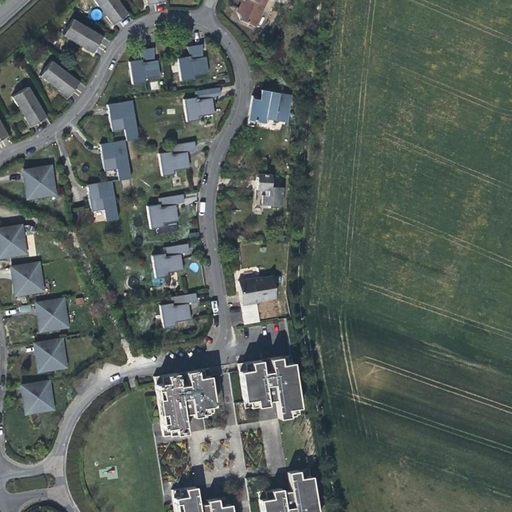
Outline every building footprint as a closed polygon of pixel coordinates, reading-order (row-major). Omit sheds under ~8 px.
[(99,3),(107,13),(108,14),(113,10),(119,19),(125,14),(114,0),(91,0),(96,6),(99,3)] [(244,0),(243,3),(238,13),(240,14),(242,20),(241,21),(256,27),(268,0),(244,0)] [(114,22),(119,19),(113,10),(108,14),(107,13),(103,16),(110,25),(114,22)] [(72,37),(83,43),(84,44),(87,38),(96,43),(100,36),(69,19),(60,35),(70,41),(72,37)] [(94,48),(96,43),(87,38),(84,44),(83,43),(81,47),(91,53),(94,48)] [(182,83),(192,82),(191,78),(206,75),(204,59),(201,59),(201,53),(201,47),(186,47),(186,57),(178,58),(182,83)] [(132,84),(142,82),(142,79),(156,77),(154,60),(151,60),(151,48),(145,49),(137,50),(137,60),(129,61),(132,84)] [(49,79),(59,87),(60,87),(64,82),(72,89),(77,82),(48,61),(37,76),(47,83),(49,79)] [(69,93),(72,89),(64,82),(60,87),(59,87),(56,90),(66,97),(69,93)] [(19,104),(26,114),(26,115),(32,112),(37,121),(44,117),(26,87),(10,96),(16,106),(19,104)] [(188,124),(198,122),(197,118),(212,116),(211,108),(210,99),(219,98),(218,90),(193,93),(194,99),(185,101),(188,124)] [(261,92),(259,102),(267,103),(268,93),(261,92)] [(290,96),(268,93),(267,103),(259,102),(251,100),(249,112),(247,128),(253,129),(254,123),(264,125),(265,121),(285,124),(290,96)] [(136,140),(129,102),(105,106),(108,127),(109,134),(123,132),(125,142),(136,140)] [(33,123),(37,121),(32,112),(26,115),(26,114),(22,117),(28,127),(33,123)] [(128,179),(122,143),(98,147),(101,166),(102,174),(115,171),(117,181),(128,179)] [(163,177),(173,176),(173,172),(188,170),(187,159),(185,152),(194,151),(193,143),(168,147),(169,153),(160,155),(163,177)] [(26,199),(34,198),(33,190),(41,188),(42,197),(51,196),(47,168),(22,172),(26,199)] [(253,195),(253,201),(259,201),(259,206),(279,207),(280,189),(268,188),(269,175),(255,174),(253,195)] [(117,220),(110,182),(86,187),(91,214),(98,212),(104,211),(105,222),(117,220)] [(33,190),(34,198),(42,197),(41,188),(33,190)] [(152,229),(162,228),(161,225),(176,223),(175,215),(174,205),(183,204),(182,196),(157,200),(158,206),(149,208),(152,229)] [(11,248),(12,256),(21,255),(17,228),(0,230),(0,257),(5,257),(4,249),(11,248)] [(158,279),(168,277),(168,274),(183,272),(182,263),(180,254),(190,253),(189,245),(164,249),(165,255),(155,257),(158,279)] [(4,249),(5,257),(9,257),(12,256),(11,248),(4,249)] [(28,285),(29,293),(39,291),(35,264),(10,268),(14,295),(22,294),(21,286),(28,285)] [(262,278),(237,282),(239,292),(241,305),(266,301),(266,300),(276,299),(273,277),(262,279),(262,278)] [(21,286),(22,294),(25,293),(29,293),(28,285),(21,286)] [(175,326),(174,323),(190,321),(188,312),(187,304),(196,302),(195,295),(170,299),(171,305),(162,306),(165,328),(175,326)] [(53,320),(55,328),(63,327),(59,300),(34,304),(39,331),(47,329),(45,321),(53,320)] [(19,307),(20,313),(31,311),(30,305),(19,307)] [(241,323),(240,313),(230,314),(232,324),(241,323)] [(45,321),(47,329),(51,329),(55,328),(53,320),(45,321)] [(51,361),(52,369),(61,368),(57,341),(32,345),(37,372),(45,370),(43,362),(51,361)] [(292,356),(269,359),(265,364),(266,367),(251,369),(250,362),(237,364),(244,409),(267,405),(267,402),(275,401),(278,419),(301,416),(292,356)] [(260,361),(250,362),(251,369),(266,367),(265,364),(269,359),(260,361)] [(43,362),(45,370),(50,370),(52,369),(51,361),(43,362)] [(181,376),(176,373),(154,376),(162,436),(185,433),(182,414),(191,413),(192,416),(214,413),(208,368),(195,370),(196,377),(182,379),(181,376)] [(196,377),(195,370),(189,371),(176,373),(181,376),(182,379),(196,377)] [(38,403),(39,411),(48,410),(44,383),(19,387),(23,414),(31,412),(30,405),(38,403)] [(30,405),(31,412),(36,412),(39,411),(38,403),(30,405)] [(259,511),(315,511),(309,467),(286,471),(289,489),(280,491),(279,487),(256,490),(259,511)] [(173,511),(229,511),(227,495),(204,499),(204,502),(195,503),(193,485),(170,489),(173,511)]
